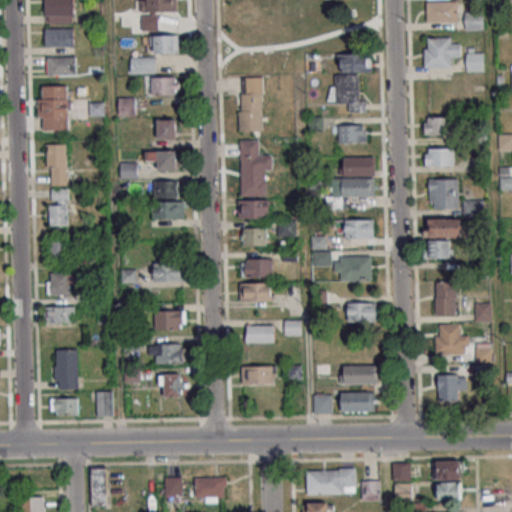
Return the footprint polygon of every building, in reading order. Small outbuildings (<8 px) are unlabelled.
[(43,0),(71,0),(72,15),(43,16),(43,0)] [(142,0),(143,30),(171,30),(171,0),(142,0)] [(458,21),(458,2),(426,2),(426,21),(458,21)] [(464,11),(464,29),(484,29),(484,11),(464,11)] [(43,28),(72,28),(72,46),(44,47),(43,28)] [(177,53),(177,35),(153,35),(153,53),(177,53)] [(427,38),(450,37),(450,44),(459,44),(459,57),(450,57),(450,67),(423,67),(423,49),(427,49),(427,38)] [(465,53),(482,53),(483,71),(465,72),(465,53)] [(340,71),(371,71),(371,54),(340,54),(340,71)] [(45,56),(74,56),(74,74),(46,75),(45,56)] [(132,57),(132,73),(157,73),(157,57),(132,57)] [(348,112),(367,112),(367,100),(359,100),(360,75),(335,74),(335,86),(330,86),(329,102),(349,103),(348,112)] [(179,77),(151,77),(151,94),(179,94),(179,77)] [(261,77),(262,94),(260,94),(261,130),(238,131),(237,111),(240,111),(240,94),(242,94),(241,78),(261,77)] [(70,130),(70,85),(39,85),(39,130),(70,130)] [(119,114),(135,114),(135,98),(119,98),(119,114)] [(451,117),(424,117),(424,134),(451,134),(451,117)] [(322,130),(322,118),(311,118),(311,130),(322,130)] [(157,139),(176,139),(176,120),(157,120),(157,139)] [(367,125),(338,125),(338,143),(367,143),(367,125)] [(498,134),(511,134),(511,150),(498,150),(498,134)] [(239,140),(257,140),(258,155),(271,155),(271,170),(264,170),(264,180),(265,180),(265,196),(239,196),(239,159),(239,140)] [(67,180),(67,144),(47,144),(47,180),(67,180)] [(455,148),(425,148),(425,166),(455,166),(455,148)] [(176,151),(145,151),(145,160),(157,160),(157,170),(176,170),(176,151)] [(343,175),(376,175),(376,157),(343,157),(343,175)] [(121,178),(138,178),(138,161),(121,161),(121,178)] [(499,177),(511,177),(511,189),(499,189),(499,177)] [(341,197),(376,197),(376,178),(331,178),(331,208),(341,208),(341,197)] [(457,179),(458,208),(433,208),(433,202),(428,202),(427,179),(457,179)] [(154,198),(177,198),(177,180),(154,180),(154,198)] [(67,226),(67,193),(50,193),(50,226),(67,226)] [(238,200),(238,218),(269,218),(269,200),(238,200)] [(463,217),(485,217),(485,200),(463,200),(463,217)] [(185,218),(185,202),(152,202),(152,218),(185,218)] [(344,220),(373,219),(373,238),(344,238),(344,220)] [(426,219),(426,237),(461,237),(461,219),(426,219)] [(242,227),(242,246),(267,246),(267,227),(242,227)] [(310,236),(325,236),(325,249),(310,250),(310,236)] [(68,238),(47,238),(47,258),(68,258),(68,238)] [(426,258),(451,258),(451,241),(426,241),(426,258)] [(312,251),(330,251),(331,266),(313,266),(312,251)] [(339,257),(370,256),(371,280),(339,280),(339,272),(333,272),(333,261),(339,261),(339,257)] [(273,259),(241,259),(241,277),(273,277),(273,259)] [(154,280),(182,280),(182,263),(154,263),(154,280)] [(47,295),(69,295),(69,273),(47,273),(47,295)] [(240,282),(240,301),(276,301),(276,282),(240,282)] [(456,314),(456,282),(436,282),(436,314),(456,314)] [(347,322),(377,322),(377,302),(347,302),(347,322)] [(476,321),(491,321),(491,302),(476,302),(476,321)] [(75,322),(75,306),(45,306),(45,322),(75,322)] [(154,309),(154,328),(184,328),(184,309),(154,309)] [(302,320),(284,320),(284,334),(302,334),(302,320)] [(437,354),(468,354),(468,334),(460,334),(460,324),(437,324),(437,354)] [(275,342),(275,325),(246,325),(246,342),(275,342)] [(477,362),(492,362),(492,343),(476,344),(477,362)] [(184,344),(149,344),(149,363),(184,363),(184,344)] [(55,388),(77,388),(77,349),(55,349),(55,388)] [(376,365),(376,383),(339,384),(339,375),(342,375),(342,366),(376,365)] [(273,366),(242,366),(242,383),(273,383),(273,366)] [(183,397),(183,374),(160,374),(160,397),(183,397)] [(458,403),(458,391),(465,391),(465,376),(438,376),(438,403),(458,403)] [(113,416),(113,391),(97,391),(97,416),(113,416)] [(375,391),(341,392),(341,411),(375,411),(375,391)] [(333,412),(333,394),(314,394),(314,413),(333,412)] [(51,414),(78,414),(78,398),(51,397),(51,414)] [(464,460),(438,460),(438,479),(464,479),(464,460)] [(91,506),(108,506),(108,467),(91,467),(91,506)] [(357,469),(307,469),(307,494),(357,494),(357,469)] [(182,476),(165,476),(165,502),(182,502),(182,476)] [(226,477),(195,477),(195,500),(226,500),(226,477)] [(380,480),(362,480),(362,500),(380,500),(380,480)] [(437,481),(437,500),(462,500),(462,481),(437,481)] [(395,483),(395,501),(412,501),(412,483),(395,483)] [(44,511),(44,497),(22,497),(21,511),(44,511)] [(307,511),(331,511),(331,502),(308,502),(307,511)]
